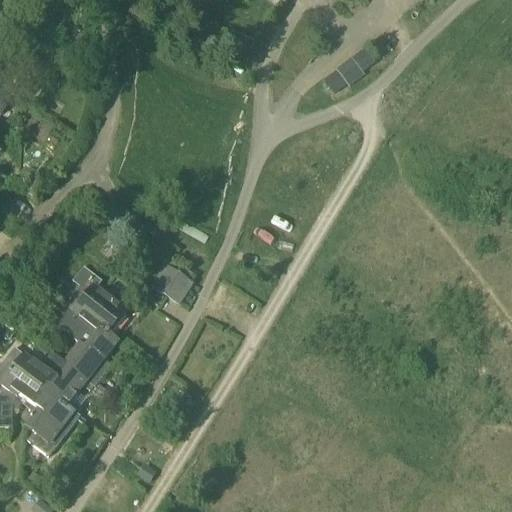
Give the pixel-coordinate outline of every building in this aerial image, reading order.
[(376,63),(366,49),(325,81),(335,94),(348,84),(351,87),(365,76),(363,73),(376,63)] [(249,50),(248,54),(247,55),(244,62),(255,67),(259,59),(260,55),(249,50)] [(0,101),(8,107),(13,99),(0,90),(0,101)] [(164,267),(150,290),(164,299),(178,308),(193,286),(179,276),(164,267)] [(84,283),(64,309),(75,318),(76,317),(103,338),(105,335),(122,313),(94,290),(93,290),(84,283)] [(64,309),(52,324),(70,337),(80,346),(71,356),(64,365),(86,383),(90,378),(97,369),(103,363),(117,344),(105,335),(103,338),(76,317),(75,318),(64,309)] [(4,385),(18,397),(19,395),(18,395),(34,375),(35,376),(40,369),(38,367),(18,351),(5,368),(1,365),(0,366),(0,385),(3,387),(4,385)] [(34,375),(18,395),(19,395),(39,412),(45,404),(54,411),(60,403),(66,408),(67,408),(86,383),(64,365),(51,355),(45,363),(55,371),(51,377),(40,369),(35,376),(34,375)] [(0,428),(12,428),(12,424),(12,420),(12,417),(12,413),(13,409),(14,405),(16,401),(17,398),(18,397),(4,385),(3,387),(0,385),(0,428)] [(66,408),(60,403),(54,411),(45,404),(39,412),(26,427),(33,435),(27,443),(48,459),(80,418),(67,408),(66,408)] [(145,470),(140,479),(149,485),(155,476),(145,470)]
